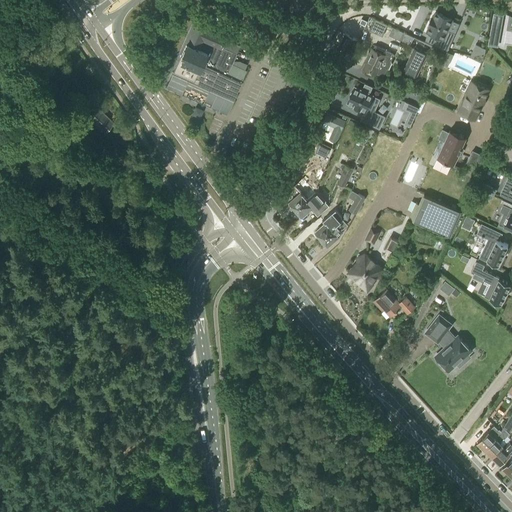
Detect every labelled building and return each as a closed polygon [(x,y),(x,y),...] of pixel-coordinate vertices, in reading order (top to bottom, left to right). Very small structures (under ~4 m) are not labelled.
[(429,32),(425,40),(447,50),(455,33),(447,29),(451,19),(452,18),(436,11),(433,17),(432,16),(428,25),(429,26),(427,31),(429,32)] [(493,13),(488,44),(494,45),(500,14),(493,13)] [(375,19),(370,30),(381,36),(387,24),(375,19)] [(177,62),(171,74),(194,84),(234,100),(246,70),(231,64),(235,53),(221,47),(225,37),(207,30),(208,28),(192,21),(183,45),(177,62)] [(389,35),(390,35),(409,44),(410,45),(414,36),(393,26),(389,35)] [(354,53),(353,53),(359,40),(345,34),(336,52),(350,59),(351,57),(352,57),(354,53)] [(481,61),(486,47),(475,42),(469,56),(481,61)] [(375,45),(373,48),(373,49),(364,68),(377,74),(378,73),(384,76),(388,67),(390,67),(391,63),(390,61),(394,53),(375,45)] [(414,48),(404,70),(417,76),(427,54),(414,48)] [(314,87),(302,81),(298,91),(310,96),(314,87)] [(356,85),(349,100),(357,103),(356,104),(361,107),(362,105),(367,108),(362,118),(381,126),(386,114),(375,109),(381,97),(370,91),(373,84),(366,81),(363,88),(356,85)] [(469,95),(467,94),(459,111),(464,114),(468,107),(478,112),(489,89),(475,83),(469,95)] [(90,98),(82,92),(71,105),(77,110),(79,111),(90,98)] [(413,105),(406,101),(403,107),(410,110),(413,105)] [(113,122),(98,107),(87,117),(103,132),(113,122)] [(327,112),(322,122),(334,127),(329,138),(335,141),(345,120),(327,112)] [(374,140),(378,132),(369,128),(369,127),(364,125),(360,134),(365,136),(374,140)] [(466,137),(450,129),(437,157),(450,163),(449,165),(463,172),(467,162),(479,167),(483,158),(471,152),(469,156),(459,152),(466,137)] [(329,149),(319,144),(315,152),(326,157),(329,149)] [(338,183),(344,186),(353,168),(346,165),(338,183)] [(304,195),(301,192),(289,202),(295,209),(307,199),(316,191),(313,187),(304,195)] [(349,196),(354,199),(349,209),(356,213),(365,197),(353,190),(349,196)] [(307,199),(295,209),(302,217),(314,206),(312,204),(321,196),(316,191),(307,199)] [(409,218),(451,236),(461,211),(425,195),(421,204),(416,202),(409,218)] [(329,205),(324,199),(314,208),(319,214),(329,205)] [(500,222),(505,224),(504,226),(511,229),(511,208),(503,204),(500,211),(504,212),(500,222)] [(325,222),(315,231),(321,238),(341,222),(341,218),(342,215),(336,208),(323,219),(325,222)] [(466,214),(463,219),(471,223),(474,217),(466,214)] [(321,238),(320,239),(323,243),(324,242),(327,246),(339,236),(339,235),(343,232),(341,229),(347,224),(341,218),(341,222),(321,238)] [(481,222),(476,233),(481,235),(480,236),(482,237),(483,236),(488,238),(479,257),(492,263),(493,261),(498,264),(508,244),(499,240),(503,233),(481,222)] [(378,232),(372,228),(367,238),(374,241),(378,232)] [(386,248),(392,250),(398,239),(391,236),(386,248)] [(138,247),(136,238),(127,240),(129,249),(138,247)] [(384,267),(366,251),(349,272),(357,279),(356,281),(363,287),(370,286),(372,284),(370,282),(376,273),(378,275),(384,267)] [(469,259),(462,255),(460,260),(467,263),(469,259)] [(501,303),(511,283),(482,269),(484,265),(476,261),(471,272),(474,273),(474,272),(484,277),(483,280),(490,283),(484,296),(492,300),(492,299),(501,303)] [(445,279),(439,285),(450,294),(455,287),(445,279)] [(399,301),(387,288),(373,300),(379,306),(380,305),(391,316),(401,306),(408,313),(416,307),(406,295),(399,301)] [(462,359),(464,362),(470,357),(467,354),(471,350),(458,335),(456,337),(451,332),(448,328),(451,324),(439,315),(426,332),(438,341),(442,335),(449,343),(435,356),(440,360),(439,362),(439,364),(441,366),(443,366),(445,366),(449,370),(462,359)] [(500,429),(499,428),(498,429),(494,425),(505,411),(497,405),(487,419),(494,425),(488,430),(477,441),(484,449),(502,431),(500,429)] [(502,431),(484,449),(492,456),(503,445),(500,443),(510,432),(511,428),(511,411),(511,412),(501,430),(500,429),(502,431)] [(503,445),(492,456),(500,464),(510,453),(511,453),(511,451),(511,434),(505,447),(503,445)] [(511,456),(503,467),(510,474),(511,471),(511,456)]
